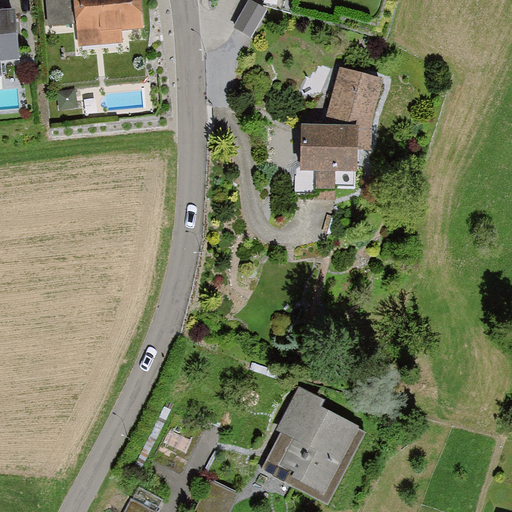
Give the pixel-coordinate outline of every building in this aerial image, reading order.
[(77,25),(74,0),(46,0),(49,28),(77,25)] [(122,32),(145,30),(142,0),(74,0),(77,25),(79,49),(123,45),(122,32)] [(251,1),(234,29),(252,39),(268,11),(251,1)] [(0,65),(21,63),(16,12),(4,13),(0,13),(0,65)] [(373,123),(384,83),(340,69),(323,130),(358,131),(358,154),(372,154),(373,123)] [(57,92),(60,112),(79,109),(76,90),(57,92)] [(358,154),(358,131),(323,130),(303,129),(303,175),(295,175),(295,197),(317,198),(317,190),(357,190),(358,154)] [(263,473),(330,509),(369,435),(323,411),(327,404),(299,390),(277,432),(283,435),(263,473)] [(206,431),(176,416),(153,462),(183,477),(206,431)] [(232,511),(240,497),(210,481),(193,511),(232,511)] [(154,511),(132,500),(125,511),(154,511)]
